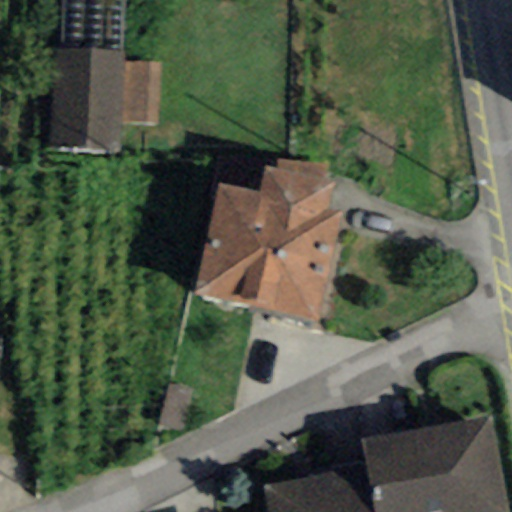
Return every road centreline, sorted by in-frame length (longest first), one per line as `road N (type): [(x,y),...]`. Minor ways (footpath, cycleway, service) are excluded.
road 1 (residential): [(511,309),(50,511)]
road 2 (residential): [(511,223),(478,0)]
